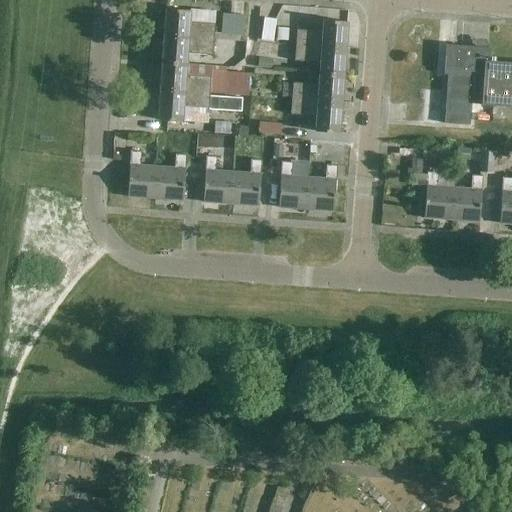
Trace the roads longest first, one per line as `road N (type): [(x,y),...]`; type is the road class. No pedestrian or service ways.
road 1 (residential): [(358,282),(162,268),(104,240),(92,201),(106,0)]
road 2 (residential): [(358,282),(382,0)]
road 3 (residential): [(511,292),(358,282)]
